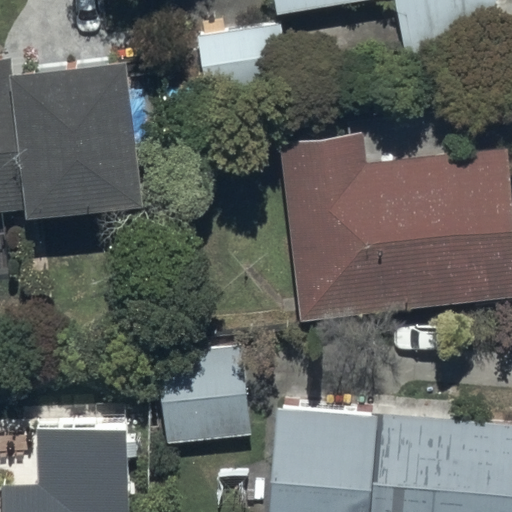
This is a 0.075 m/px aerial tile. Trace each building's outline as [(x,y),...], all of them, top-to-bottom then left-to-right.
[(395,0),(405,60),(508,44),(501,0),(395,0)] [(283,6),(198,18),(205,80),(291,69),(283,6)] [(139,171),(124,28),(0,41),(0,194),(19,192),(18,183),(139,171)] [(361,106),(281,116),(299,300),(511,271),(511,186),(503,120),(511,118),(511,89),(497,92),(501,126),(366,143),(361,106)] [(240,326),(156,336),(167,429),(251,419),(240,326)] [(378,377),(277,373),(267,511),(273,511),(511,511),(511,404),(376,395),(378,377)] [(39,469),(0,470),(0,511),(128,511),(126,445),(135,445),(134,407),(37,410),(39,469)]
